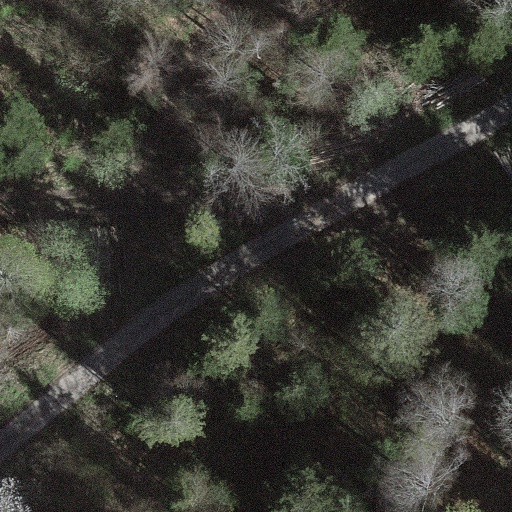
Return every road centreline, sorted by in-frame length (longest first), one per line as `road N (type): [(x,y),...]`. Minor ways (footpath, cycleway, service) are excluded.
road 1 (track): [(511,86),(299,213),(111,346)]
road 2 (track): [(140,190),(299,213)]
road 3 (track): [(140,190),(111,346)]
road 4 (track): [(111,346),(76,402),(0,454)]
road 5 (track): [(140,190),(0,199)]
